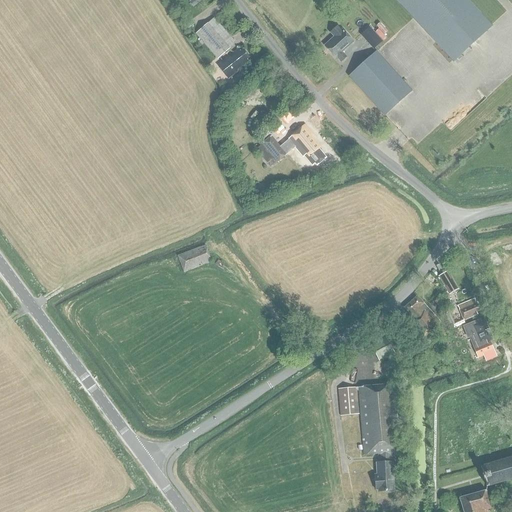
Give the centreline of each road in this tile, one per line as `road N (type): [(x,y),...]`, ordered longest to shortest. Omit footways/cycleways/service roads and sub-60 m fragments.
road 1 (unclassified): [(145,461),(393,302),(431,262),(450,221)]
road 2 (unclassified): [(450,221),(339,122),(237,0)]
road 3 (secondary): [(145,461),(0,263)]
road 4 (residential): [(450,221),(504,346)]
